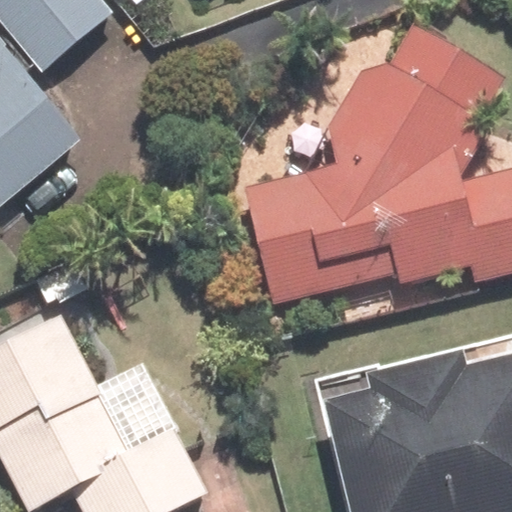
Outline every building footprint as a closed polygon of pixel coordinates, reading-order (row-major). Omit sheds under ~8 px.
[(107,0),(0,0),(0,21),(49,76),(119,13),(107,0)] [(126,0),(137,15),(158,0),(126,0)] [(340,171),(249,194),(275,313),(468,270),(471,288),(511,278),(511,179),(470,189),(465,168),(510,84),(417,33),(394,75),(378,66),(334,149),(340,171)] [(0,215),(87,150),(0,35),(0,215)] [(65,318),(0,351),(0,454),(29,511),(44,511),(70,499),(77,511),(180,511),(181,511),(221,491),(153,358),(100,386),(65,318)] [(511,511),(511,353),(326,395),(352,511),(511,511)]
